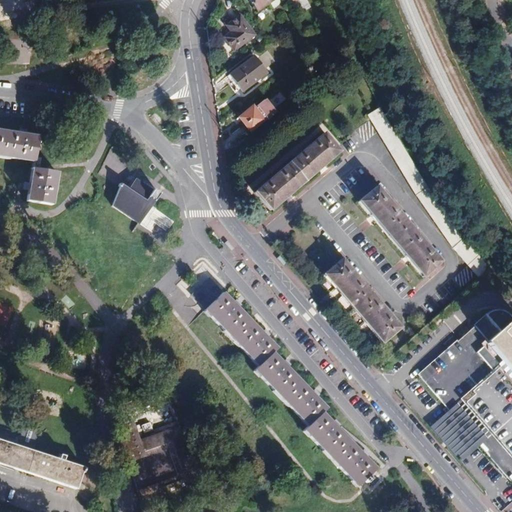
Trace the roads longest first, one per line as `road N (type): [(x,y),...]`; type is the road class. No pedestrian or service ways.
road 1 (residential): [(218,202),(480,511)]
road 2 (track): [(99,416),(106,344),(119,326),(32,230),(0,216)]
road 3 (track): [(0,215),(63,208),(111,124),(130,112)]
road 4 (residential): [(191,70),(218,202)]
road 5 (residential): [(130,112),(0,94)]
road 6 (residential): [(218,202),(130,112)]
